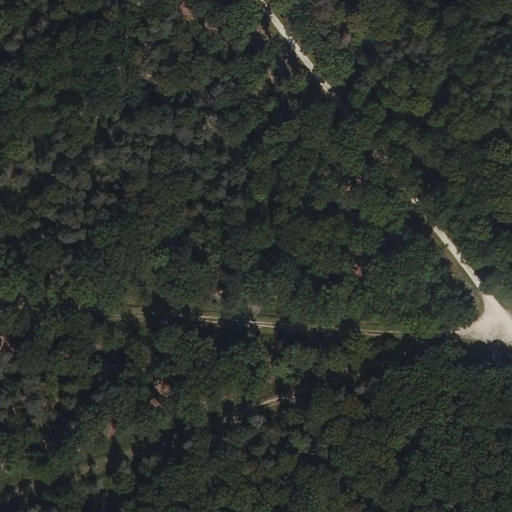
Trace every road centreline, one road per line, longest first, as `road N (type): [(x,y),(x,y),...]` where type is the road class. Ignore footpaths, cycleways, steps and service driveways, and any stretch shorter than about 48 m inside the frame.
road 1 (track): [(511,317),(441,334),(0,497)]
road 2 (track): [(0,303),(511,343)]
road 3 (track): [(511,331),(256,0)]
